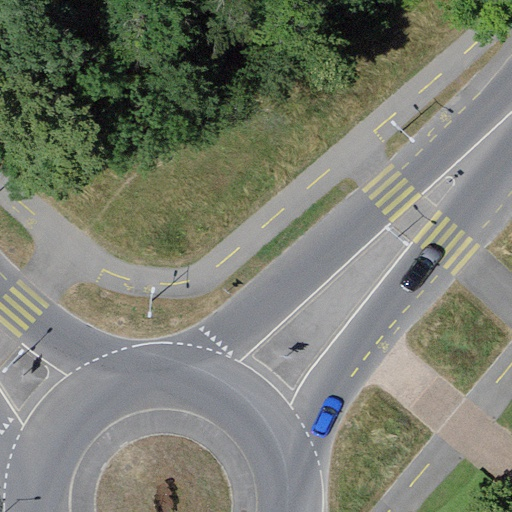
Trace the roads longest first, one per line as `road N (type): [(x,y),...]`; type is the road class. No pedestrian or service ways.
road 1 (primary): [(511,88),(184,371)]
road 2 (primary): [(294,475),(311,422),(363,342),(446,241),(511,140)]
road 3 (primary): [(137,373),(98,389),(66,417),(44,453),(36,495)]
road 4 (secondary): [(137,373),(0,286)]
road 5 (primary): [(294,475),(256,405),(184,371)]
